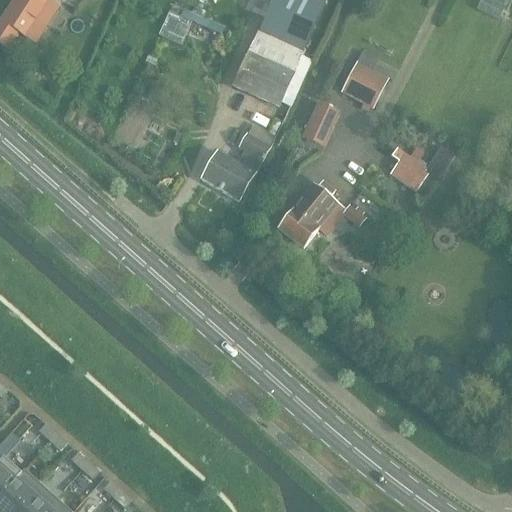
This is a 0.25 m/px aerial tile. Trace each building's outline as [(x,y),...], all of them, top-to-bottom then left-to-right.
[(14,0),(0,21),(0,44),(9,50),(19,33),(37,44),(60,9),(49,2),(49,0),(14,0)] [(312,0),(273,0),(259,33),(303,53),(325,5),(312,0)] [(482,0),(478,10),(502,20),(509,0),(482,0)] [(183,44),(194,17),(173,8),(161,34),(183,44)] [(258,32),(233,88),(278,108),(280,103),(290,107),(310,63),(300,59),(303,53),(259,33),(258,32)] [(356,63),(343,92),(374,106),(387,78),(373,71),(379,61),(362,52),(356,63)] [(317,104),(303,137),(325,145),(340,113),(317,104)] [(245,152),(237,165),(217,154),(201,181),(239,203),(270,150),(247,136),(239,149),(245,152)] [(397,163),(389,177),(416,194),(410,204),(422,211),(442,179),(441,178),(455,158),(441,148),(427,170),(402,155),(396,151),(391,160),(397,163)] [(303,250),(319,230),(327,238),(344,218),(348,213),(346,211),(338,205),(314,186),(294,211),(293,210),(278,230),(303,250)] [(348,213),(344,218),(359,230),(367,220),(363,216),(365,213),(358,208),(356,211),(350,206),(346,211),(348,213)] [(0,399),(1,400),(8,393),(0,385),(0,399)] [(39,434),(49,443),(56,436),(46,426),(39,434)] [(60,453),(67,445),(56,436),(49,443),(60,453)] [(71,463),(81,472),(88,465),(78,455),(71,463)] [(0,497),(15,480),(17,481),(22,476),(4,460),(0,464),(0,497)] [(92,482),(99,474),(88,465),(81,472),(92,482)] [(15,480),(0,497),(0,511),(16,511),(32,495),(17,481),(15,480)] [(103,492),(114,501),(121,493),(110,484),(103,492)] [(125,511),(132,503),(121,493),(114,501),(125,511)] [(32,495),(16,511),(45,511),(48,509),(32,495)]
